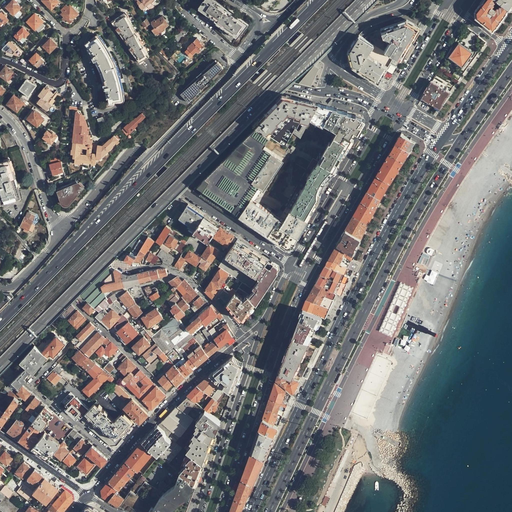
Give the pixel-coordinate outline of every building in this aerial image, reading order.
[(14,0),(13,0),(7,6),(6,7),(13,15),(21,8),(17,4),(18,3),(14,0)] [(42,0),(45,3),(49,6),(51,9),(56,4),(58,2),(59,2),(57,0),(42,0)] [(137,0),(139,2),(138,3),(140,5),(139,6),(142,10),(146,6),(148,4),(151,2),(153,0),(137,0)] [(247,24),(212,0),(204,0),(204,1),(204,0),(199,7),(217,20),(216,21),(219,24),(237,36),(242,29),(243,29),(247,24)] [(506,12),(508,9),(497,0),(483,0),(482,2),(475,10),(475,16),(493,30),(495,27),(496,28),(501,20),(506,13),(506,12)] [(511,7),(511,0),(497,0),(508,9),(510,10),(511,7)] [(61,14),(64,17),(66,19),(70,23),(74,20),(73,19),(78,14),(70,6),(61,14)] [(129,10),(124,13),(132,25),(131,26),(138,35),(137,36),(144,47),(144,48),(149,56),(153,54),(129,10)] [(0,28),(9,20),(5,16),(1,12),(0,13),(0,28)] [(132,25),(124,13),(111,22),(139,63),(149,56),(144,48),(144,47),(137,36),(138,35),(131,26),(132,25)] [(45,26),(42,23),(43,22),(35,14),(27,22),(35,30),(36,29),(39,32),(45,26)] [(163,17),(153,24),(155,28),(154,29),(152,30),(156,35),(165,29),(164,28),(168,25),(163,17)] [(147,19),(142,24),(146,32),(149,30),(147,26),(150,24),(147,19)] [(374,45),(394,57),(398,60),(400,61),(410,45),(420,28),(416,26),(406,20),(374,32),(368,35),(364,39),(374,45)] [(184,27),(174,37),(177,40),(178,39),(179,40),(188,31),(184,27)] [(25,37),(29,34),(23,28),(15,36),(22,44),(28,39),(25,37)] [(364,39),(359,35),(351,47),(349,53),(353,65),(355,68),(367,75),(379,83),(384,74),(388,68),(368,55),(374,45),(364,39)] [(193,54),(204,44),(200,41),(201,39),(199,36),(187,48),(193,54)] [(110,102),(114,102),(114,101),(123,99),(122,95),(123,95),(122,89),(121,89),(118,76),(119,75),(117,70),(116,70),(112,62),(113,61),(111,56),(110,57),(103,45),(104,45),(101,40),(100,40),(97,37),(91,41),(90,41),(86,43),(89,48),(88,48),(93,56),(92,56),(95,61),(96,60),(105,84),(104,84),(105,89),(106,89),(108,97),(109,97),(110,102)] [(42,44),(37,49),(40,52),(44,47),(50,53),(57,46),(50,39),(43,46),(42,44)] [(22,53),(10,41),(1,50),(2,51),(19,57),(20,57),(21,57),(22,56),(23,55),(23,54),(22,53)] [(473,52),(459,42),(454,49),(449,56),(463,66),(464,64),(465,65),(466,65),(467,63),(467,62),(467,61),(473,52)] [(159,52),(159,53),(165,58),(168,55),(162,49),(159,52)] [(29,58),(22,64),(28,67),(33,62),(38,67),(40,65),(43,67),(47,63),(43,60),(36,53),(30,59),(29,58)] [(394,57),(390,64),(395,67),(398,60),(394,57)] [(188,103),(222,68),(221,67),(222,66),(215,59),(214,60),(213,59),(178,94),(188,103)] [(318,60),(295,82),(314,88),(317,87),(324,66),(323,63),(318,60)] [(0,74),(7,80),(13,72),(5,66),(0,73),(0,74)] [(457,80),(461,76),(453,71),(450,75),(457,80)] [(29,96),(37,85),(27,80),(20,89),(29,96)] [(449,92),(432,82),(428,87),(425,92),(425,93),(422,98),(425,99),(424,100),(429,103),(430,102),(438,107),(441,103),(442,104),(444,101),(446,96),(447,97),(449,92)] [(49,103),(55,96),(52,94),(53,93),(45,87),(39,95),(43,98),(39,104),(47,109),(51,104),(49,103)] [(24,102),(23,101),(19,98),(14,95),(8,104),(18,111),(24,102)] [(309,123),(319,104),(311,102),(283,95),(254,126),(268,135),(289,114),(295,115),(295,116),(301,117),(302,117),(301,121),(309,123)] [(72,165),(79,166),(94,167),(94,162),(96,162),(96,156),(95,155),(96,143),(95,143),(91,143),(92,138),(89,138),(90,133),(88,133),(88,128),(86,128),(86,120),(84,114),(82,114),(82,113),(83,112),(83,111),(82,110),(81,109),(78,107),(77,106),(76,105),(76,104),(76,103),(75,103),(74,105),(73,104),(69,153),(71,153),(71,157),(73,158),(72,165)] [(325,105),(319,104),(309,123),(306,129),(312,132),(315,128),(313,128),(325,105)] [(356,133),(362,122),(354,118),(354,119),(340,112),(339,113),(333,109),(333,108),(325,105),(313,128),(315,128),(316,125),(334,135),(330,142),(329,141),(319,161),(300,150),(292,162),(304,169),(305,169),(307,170),(300,181),(305,184),(291,209),(301,215),(303,216),(311,204),(315,197),(318,192),(321,187),(322,184),(324,182),(325,180),(327,177),(329,174),(331,173),(331,172),(334,169),(335,170),(343,156),(349,145),(356,133)] [(343,156),(335,170),(334,169),(331,172),(331,173),(329,174),(327,177),(325,180),(324,182),(322,184),(321,187),(318,192),(315,197),(311,204),(303,216),(301,215),(293,228),(286,239),(284,239),(276,234),(274,237),(285,245),(289,244),(321,193),(323,189),(325,185),(326,182),(328,179),(334,173),(336,170),(337,171),(365,121),(363,115),(337,108),(333,108),(333,109),(339,113),(340,112),(354,119),(354,118),(362,122),(356,133),(349,145),(343,156)] [(44,118),(34,110),(28,118),(38,126),(44,118)] [(134,119),(132,121),(131,122),(130,122),(125,127),(125,126),(121,130),(126,135),(131,130),(131,129),(136,127),(140,123),(141,122),(143,119),(144,118),(140,114),(139,116),(139,115),(134,119)] [(306,129),(309,123),(301,121),(302,117),(301,117),(292,135),(301,139),(306,129)] [(189,137),(192,133),(186,127),(182,131),(189,137)] [(283,159),(265,147),(270,139),(256,129),(194,191),(205,199),(225,212),(237,220),(241,215),(252,199),(261,186),(264,188),(269,179),(268,178),(269,176),(271,177),(276,169),(274,168),(276,165),(278,166),(283,159)] [(35,140),(40,133),(35,130),(32,135),(35,140)] [(57,135),(53,132),(52,134),(51,133),(47,130),(45,133),(46,133),(43,137),(52,143),(57,135)] [(398,139),(396,143),(409,151),(412,147),(415,142),(401,134),(398,139)] [(100,144),(96,143),(95,155),(96,156),(99,155),(113,146),(112,145),(114,143),(114,142),(118,139),(115,135),(109,138),(109,137),(100,144)] [(409,151),(396,143),(392,148),(390,153),(403,161),(406,156),(409,151)] [(403,161),(390,153),(383,164),(377,175),(390,183),(396,172),(403,161)] [(61,157),(50,162),(53,173),(65,168),(61,157)] [(20,196),(15,182),(12,174),(13,174),(9,161),(4,162),(0,162),(0,198),(1,202),(5,201),(15,198),(15,197),(20,196)] [(390,183),(377,175),(372,184),(367,191),(381,199),(385,191),(390,183)] [(67,198),(81,187),(81,186),(84,183),(80,178),(56,189),(58,196),(59,197),(59,198),(61,199),(62,200),(63,200),(65,200),(66,199),(67,198)] [(291,209),(305,184),(300,181),(286,206),(287,207),(291,209)] [(261,192),(264,188),(261,186),(252,199),(255,201),(261,192)] [(381,199),(367,191),(364,197),(361,202),(375,209),(378,204),(381,199)] [(255,201),(252,199),(241,215),(246,219),(259,227),(274,237),(276,234),(284,239),(286,239),(293,228),(301,215),(291,209),(287,207),(280,219),(274,215),(270,213),(271,211),(255,201)] [(375,209),(361,202),(357,209),(353,216),(368,225),(372,216),(375,209)] [(196,209),(188,204),(183,212),(179,217),(196,228),(205,215),(196,209)] [(167,226),(172,229),(179,217),(183,212),(179,209),(167,226)] [(29,229),(33,220),(27,213),(21,225),(29,229)] [(208,242),(219,225),(208,217),(205,215),(196,228),(194,231),(208,242)] [(368,225),(353,216),(350,223),(346,230),(361,239),(364,232),(368,225)] [(162,245),(172,229),(167,226),(166,225),(156,241),(162,245)] [(228,245),(234,235),(227,230),(220,225),(214,235),(216,237),(228,245)] [(361,239),(346,230),(342,236),(337,245),(352,254),(357,246),(361,239)] [(178,240),(171,235),(165,244),(173,248),(178,240)] [(155,241),(148,237),(136,256),(132,263),(131,264),(140,264),(141,263),(140,262),(155,241)] [(224,250),(228,245),(216,237),(213,243),(224,250)] [(189,238),(185,244),(187,246),(199,253),(200,254),(204,249),(189,238)] [(257,276),(268,260),(253,250),(237,239),(225,255),(257,276)] [(187,246),(185,244),(182,242),(177,249),(183,253),(187,246)] [(202,255),(203,256),(205,257),(212,262),(219,250),(209,244),(202,255)] [(352,254),(337,245),(334,251),(329,259),(338,263),(343,255),(352,260),(354,255),(352,254)] [(29,252),(22,250),(21,249),(18,257),(26,260),(29,252)] [(200,254),(199,253),(198,255),(190,250),(185,257),(197,266),(202,258),(203,256),(202,255),(200,254)] [(132,263),(136,256),(130,252),(128,255),(125,259),(123,258),(121,261),(127,263),(128,261),(132,263)] [(157,257),(162,260),(168,264),(171,259),(160,253),(157,257)] [(338,263),(348,268),(350,264),(352,260),(343,255),(338,263)] [(185,259),(180,256),(175,265),(179,268),(185,259)] [(212,262),(205,257),(204,259),(199,267),(206,271),(212,262)] [(338,263),(329,259),(328,262),(326,266),(334,270),(345,274),(346,272),(348,268),(338,263)] [(275,264),(268,260),(257,276),(263,279),(269,283),(274,277),(277,271),(275,264)] [(334,270),(326,266),(323,270),(321,274),(329,277),(336,280),(342,282),(343,279),(345,274),(334,270)] [(106,284),(117,281),(114,271),(112,269),(109,267),(97,280),(100,285),(106,284)] [(229,273),(220,267),(211,281),(220,287),(229,273)] [(158,269),(157,269),(159,277),(167,275),(166,268),(160,269),(159,269),(158,269)] [(114,271),(117,281),(118,288),(125,286),(122,272),(116,269),(114,271)] [(149,270),(151,279),(159,277),(157,269),(151,270),(149,270)] [(137,274),(139,282),(151,279),(149,270),(148,271),(137,274)] [(13,277),(15,274),(11,271),(4,278),(5,279),(6,279),(7,278),(8,278),(9,278),(10,278),(10,277),(11,277),(12,277),(13,277)] [(122,272),(125,286),(130,285),(127,275),(125,274),(124,274),(123,273),(122,273),(122,272)] [(329,277),(321,274),(318,279),(316,283),(324,286),(326,284),(329,277)] [(183,295),(192,287),(184,279),(183,280),(182,280),(178,276),(170,281),(175,287),(174,288),(175,289),(177,288),(183,295)] [(238,286),(241,281),(234,276),(230,281),(238,286)] [(263,279),(257,276),(251,286),(255,289),(263,279)] [(336,280),(329,277),(326,284),(333,287),(336,280)] [(255,304),(269,283),(263,279),(255,289),(249,296),(255,304)] [(95,308),(100,312),(104,309),(108,306),(110,305),(107,299),(103,292),(100,285),(97,280),(81,296),(88,302),(95,308)] [(340,286),(342,282),(336,280),(333,287),(338,289),(340,286)] [(118,288),(117,281),(106,284),(108,291),(118,288)] [(211,281),(205,290),(212,297),(220,287),(211,281)] [(324,286),(316,283),(312,290),(311,292),(334,300),(335,297),(337,294),(328,290),(329,288),(324,286)] [(380,331),(392,337),(414,289),(402,283),(380,331)] [(183,295),(182,296),(188,303),(194,297),(198,294),(192,287),(183,295)] [(219,295),(227,304),(233,296),(223,289),(219,295)] [(121,299),(129,308),(136,303),(127,291),(125,292),(119,297),(121,299)] [(158,291),(150,295),(152,300),(160,296),(158,291)] [(116,292),(107,299),(110,305),(116,299),(119,297),(116,292)] [(233,296),(227,304),(239,319),(246,318),(248,315),(255,304),(249,296),(243,303),(235,292),(233,296)] [(334,300),(311,292),(309,295),(306,300),(330,308),(332,304),(334,300)] [(168,301),(172,305),(176,302),(179,299),(178,297),(176,295),(168,301)] [(182,296),(181,297),(179,299),(176,302),(184,311),(190,305),(188,303),(182,296)] [(195,311),(205,302),(202,299),(200,296),(194,302),(196,305),(193,308),(194,308),(193,309),(195,311)] [(118,301),(116,299),(110,305),(108,306),(112,309),(119,316),(122,313),(125,309),(118,301)] [(330,308),(306,300),(303,308),(302,310),(322,317),(326,318),(328,314),(330,308)] [(95,308),(88,302),(83,307),(87,310),(90,313),(95,308)] [(172,312),(176,317),(178,319),(185,313),(184,311),(176,302),(172,305),(174,307),(171,310),(172,312)] [(136,303),(129,308),(138,317),(143,311),(136,303)] [(209,306),(199,315),(203,322),(205,325),(216,314),(220,319),(223,316),(222,315),(214,307),(211,304),(209,306)] [(76,310),(72,306),(53,325),(57,329),(76,310)] [(164,317),(158,307),(142,317),(149,326),(164,317)] [(104,309),(100,312),(95,316),(101,321),(109,329),(118,319),(119,320),(114,325),(119,329),(127,323),(129,320),(127,318),(123,315),(122,313),(119,316),(112,309),(108,313),(104,309)] [(322,317),(302,310),(301,314),(299,318),(317,326),(319,321),(322,317)] [(75,325),(83,316),(78,312),(70,320),(75,325)] [(203,322),(199,315),(185,328),(190,334),(203,322)] [(87,319),(83,316),(75,325),(73,327),(76,330),(87,319)] [(127,323),(137,334),(143,329),(133,317),(129,320),(127,323)] [(178,319),(176,317),(161,329),(174,345),(165,353),(168,357),(170,359),(175,364),(178,367),(187,360),(180,352),(183,350),(181,347),(186,342),(193,337),(190,334),(185,328),(178,319)] [(317,326),(299,318),(296,327),(292,337),(310,341),(313,334),(317,326)] [(101,321),(99,322),(108,330),(109,329),(101,321)] [(90,323),(72,341),(77,345),(95,327),(90,323)] [(125,345),(137,334),(127,323),(119,329),(115,333),(120,339),(125,345)] [(215,339),(220,347),(226,342),(234,335),(227,323),(224,326),(220,329),(222,332),(219,335),(214,327),(209,331),(215,339)] [(144,329),(151,337),(154,334),(147,327),(144,329)] [(151,337),(156,343),(163,351),(165,353),(174,345),(161,329),(154,334),(151,337)] [(215,339),(209,331),(207,333),(205,334),(211,343),(215,339)] [(82,349),(89,356),(102,343),(106,339),(102,335),(99,332),(82,349)] [(139,353),(151,341),(146,336),(133,347),(139,353)] [(58,337),(43,353),(47,356),(48,357),(50,354),(54,357),(66,345),(58,337)] [(193,346),(197,342),(196,341),(193,337),(186,342),(192,349),(194,348),(193,346)] [(196,341),(197,342),(200,345),(202,348),(207,344),(201,337),(196,341)] [(308,345),(310,341),(292,337),(285,355),(278,374),(289,377),(292,378),(293,376),(308,345)] [(106,338),(106,339),(102,343),(107,347),(105,350),(101,347),(96,352),(100,355),(104,351),(110,357),(115,352),(118,349),(106,338)] [(203,350),(209,356),(212,354),(220,347),(215,339),(211,343),(203,350)] [(183,350),(188,355),(192,351),(193,350),(192,349),(186,342),(181,347),(183,350)] [(163,351),(156,343),(137,360),(143,365),(144,367),(149,362),(150,362),(151,362),(158,355),(159,355),(159,354),(163,351)] [(190,358),(197,367),(201,364),(209,356),(203,350),(202,348),(200,345),(196,349),(198,351),(194,354),(192,351),(188,355),(190,358)] [(26,367),(32,373),(47,356),(43,353),(35,346),(21,363),(26,367)] [(187,360),(190,358),(188,355),(183,350),(180,352),(187,360)] [(87,358),(79,351),(73,357),(78,362),(76,363),(78,365),(80,364),(95,378),(83,390),(89,396),(107,379),(112,382),(114,379),(87,358)] [(165,353),(163,351),(159,354),(165,360),(168,357),(165,353)] [(132,362),(126,357),(123,360),(125,362),(119,368),(127,376),(136,366),(132,362)] [(213,373),(209,376),(219,383),(222,379),(227,382),(224,386),(226,388),(232,392),(235,384),(238,376),(243,363),(241,363),(240,363),(239,362),(237,362),(237,361),(236,360),(235,359),(234,358),(233,357),(227,362),(219,368),(213,373)] [(178,367),(186,376),(192,371),(197,367),(190,358),(187,360),(178,367)] [(170,359),(162,367),(167,372),(175,364),(170,359)] [(110,361),(104,368),(111,373),(114,369),(116,367),(110,361)] [(59,363),(53,369),(55,371),(60,374),(65,369),(59,363)] [(152,364),(147,369),(150,372),(156,367),(152,364)] [(183,379),(186,376),(178,367),(175,364),(167,372),(166,373),(174,382),(177,385),(183,379)] [(11,391),(15,395),(22,386),(25,382),(25,381),(29,377),(31,376),(32,374),(32,373),(26,367),(16,378),(8,389),(11,391)] [(55,371),(53,369),(46,376),(49,378),(55,371)] [(130,380),(126,384),(140,397),(153,383),(147,376),(140,370),(130,380)] [(60,374),(55,371),(49,378),(55,384),(62,376),(60,374)] [(171,385),(174,382),(166,373),(159,380),(167,388),(171,385)] [(289,377),(278,374),(277,376),(276,379),(285,386),(289,377)] [(200,383),(197,386),(204,391),(209,394),(212,397),(213,398),(218,402),(218,401),(219,402),(226,388),(224,386),(219,383),(209,376),(200,383)] [(121,382),(125,386),(126,384),(130,380),(126,377),(121,382)] [(289,377),(285,386),(292,393),(293,392),(294,390),(297,384),(299,380),(292,378),(289,377)] [(273,391),(270,398),(280,402),(281,403),(283,396),(285,390),(275,382),(273,391)] [(139,399),(151,411),(159,403),(166,396),(153,383),(140,397),(139,399)] [(113,388),(119,394),(123,390),(117,384),(113,388)] [(192,390),(187,396),(194,401),(204,391),(197,386),(192,390)] [(31,393),(23,387),(18,394),(26,400),(31,393)] [(123,390),(119,394),(125,399),(129,395),(123,390)] [(14,397),(15,395),(11,391),(3,402),(8,406),(15,398),(14,397)] [(76,396),(71,392),(62,402),(67,406),(76,396)] [(80,400),(76,396),(67,406),(80,419),(86,413),(91,407),(81,398),(80,400)] [(182,400),(177,406),(207,429),(213,416),(209,413),(205,409),(194,401),(187,396),(182,400)] [(36,397),(28,406),(33,411),(41,401),(36,397)] [(3,413),(0,418),(0,425),(2,427),(20,402),(15,398),(8,406),(3,413)] [(216,411),(218,405),(216,403),(218,402),(213,398),(205,409),(209,413),(212,409),(216,411)] [(268,403),(266,409),(277,414),(282,416),(283,414),(284,412),(278,409),(280,402),(270,398),(268,403)] [(146,417),(148,414),(132,399),(124,407),(139,420),(141,422),(146,417)] [(124,437),(136,424),(123,412),(117,419),(115,419),(114,420),(108,414),(108,413),(105,410),(104,411),(102,407),(99,405),(97,407),(94,405),(91,407),(86,413),(99,424),(93,431),(111,446),(118,445),(124,437)] [(168,414),(158,425),(169,434),(168,435),(168,436),(183,447),(188,451),(204,464),(206,460),(211,447),(215,436),(207,429),(177,406),(168,414)] [(37,418),(33,422),(41,429),(53,414),(45,408),(42,411),(37,418)] [(20,440),(33,422),(37,418),(26,409),(25,410),(21,416),(8,431),(10,433),(20,440)] [(277,414),(266,409),(265,413),(263,418),(274,424),(275,420),(277,414)] [(86,413),(80,419),(86,424),(93,431),(99,424),(86,413)] [(207,429),(215,436),(218,428),(221,421),(213,416),(207,429)] [(274,424),(263,418),(261,425),(259,430),(274,436),(276,432),(278,426),(275,425),(274,424)] [(41,429),(33,422),(20,440),(22,441),(31,447),(33,444),(35,445),(40,439),(36,435),(41,429)] [(155,429),(142,442),(154,451),(159,454),(169,463),(183,447),(168,436),(168,435),(169,434),(158,425),(155,429)] [(77,443),(83,437),(74,429),(73,430),(68,436),(77,443)] [(274,436),(259,430),(255,441),(252,450),(264,458),(269,446),(274,436)] [(41,455),(48,459),(59,447),(44,434),(40,439),(35,445),(32,448),(41,455)] [(87,440),(83,437),(77,443),(74,447),(82,453),(88,446),(85,442),(87,440)] [(61,459),(69,450),(64,446),(66,444),(64,442),(54,453),(61,459)] [(154,451),(142,442),(134,451),(126,461),(136,469),(138,470),(154,451)] [(311,503),(319,506),(346,447),(336,443),(311,503)] [(102,467),(109,458),(93,445),(86,453),(97,462),(102,467)] [(183,447),(169,463),(180,471),(188,451),(183,447)] [(258,471),(264,458),(252,450),(249,458),(243,474),(241,479),(252,485),(258,471)] [(200,475),(204,464),(188,451),(180,471),(197,485),(200,475)] [(10,454),(6,452),(0,459),(7,465),(14,458),(10,454)] [(69,453),(63,459),(70,465),(76,458),(69,453)] [(97,462),(86,453),(84,455),(86,456),(95,464),(97,462)] [(180,471),(169,463),(159,454),(142,474),(157,485),(176,500),(188,509),(192,499),(197,485),(180,471)] [(95,464),(86,456),(78,466),(82,470),(87,474),(95,464)] [(136,469),(126,461),(122,466),(117,472),(127,479),(136,469)] [(24,462),(16,472),(24,478),(31,469),(26,464),(24,462)] [(74,467),(68,474),(72,476),(78,470),(74,467)] [(38,487),(46,476),(36,468),(27,480),(38,487)] [(127,479),(117,472),(116,473),(109,481),(119,489),(127,479)] [(157,485),(142,474),(133,487),(143,495),(131,511),(137,511),(149,495),(157,485)] [(58,491),(62,486),(53,481),(46,476),(38,487),(34,492),(49,501),(54,495),(58,491)] [(252,485),(241,479),(238,489),(235,499),(244,503),(248,495),(252,485)] [(27,480),(21,487),(17,491),(28,500),(34,492),(38,487),(27,480)] [(107,499),(108,500),(116,491),(117,490),(108,482),(102,490),(103,497),(107,499)] [(168,511),(176,500),(157,485),(149,495),(164,506),(165,506),(165,507),(165,509),(165,510),(165,511),(164,511),(168,511)] [(5,486),(1,491),(6,495),(9,497),(13,492),(5,486)] [(72,494),(62,486),(58,491),(62,494),(54,505),(62,511),(63,511),(69,505),(73,500),(72,494)] [(125,498),(119,506),(129,511),(131,511),(143,495),(133,487),(126,497),(125,498)] [(114,503),(119,506),(125,498),(122,495),(116,491),(108,500),(114,503)] [(19,511),(22,508),(9,497),(6,495),(2,500),(0,502),(0,511),(19,511)] [(54,495),(49,501),(52,503),(57,497),(54,495)] [(149,495),(137,511),(164,511),(165,511),(165,510),(165,509),(165,507),(165,506),(164,506),(149,495)] [(233,504),(230,511),(240,511),(241,511),(244,503),(235,499),(233,504)] [(186,511),(188,509),(176,500),(168,511),(186,511)] [(49,501),(45,506),(50,510),(54,505),(52,503),(49,501)]
